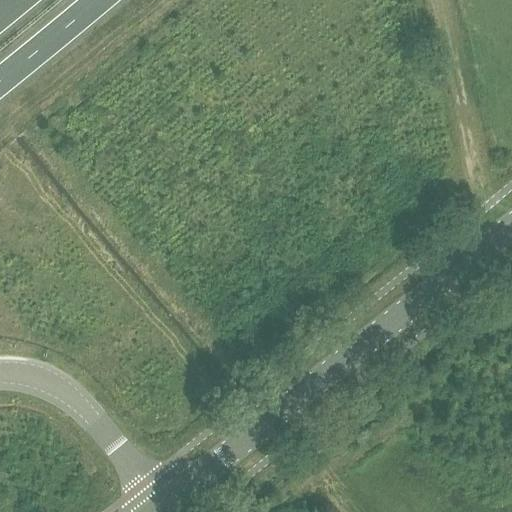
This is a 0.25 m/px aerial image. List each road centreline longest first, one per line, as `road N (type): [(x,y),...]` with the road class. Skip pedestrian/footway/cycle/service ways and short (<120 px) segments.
road 1 (tertiary): [(167,503),(511,226)]
road 2 (unknown): [(511,334),(281,511)]
road 3 (track): [(491,243),(441,0)]
road 4 (tertiary): [(167,503),(80,405),(26,372),(0,372)]
road 5 (trunk): [(0,84),(102,0)]
